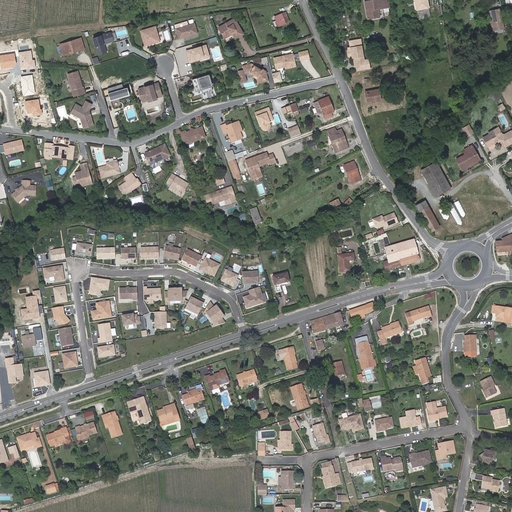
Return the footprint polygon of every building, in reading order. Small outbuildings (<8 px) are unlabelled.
[(411,0),(413,9),(423,8),(425,7),(423,0),(411,0)] [(367,3),(370,20),(379,18),(378,11),(382,10),(381,1),(367,3)] [(488,9),(492,28),(502,26),(498,7),(488,9)] [(282,17),(275,21),(280,31),(287,28),(286,26),(282,17)] [(186,21),(174,25),(180,43),(198,37),(194,23),(193,23),(190,24),(188,25),(186,21)] [(219,32),(224,39),(232,35),(233,37),(235,41),(243,37),(235,23),(219,32)] [(156,31),(141,35),(145,50),(160,45),(156,31)] [(104,39),(93,43),(98,58),(106,56),(103,49),(113,45),(110,37),(104,39)] [(79,39),(62,44),(65,55),(70,53),(69,51),(73,50),(74,52),(82,50),(79,39)] [(188,56),(191,66),(201,63),(201,60),(210,57),(207,48),(193,53),(194,54),(188,56)] [(360,50),(350,51),(352,60),(355,59),(357,64),(358,68),(360,68),(361,72),(369,71),(368,63),(363,64),(360,50)] [(311,54),(301,56),(303,62),(303,64),(313,61),(311,54)] [(279,72),(288,70),(299,68),(298,63),(296,58),(296,57),(277,62),(279,72)] [(269,58),(257,61),(257,63),(259,64),(264,63),(265,66),(271,65),(269,58)] [(355,59),(352,60),(353,68),(355,68),(356,73),(361,72),(360,68),(358,68),(357,64),(355,59)] [(254,70),(244,73),(245,77),(239,78),(242,87),(244,86),(243,84),(246,83),(246,81),(251,80),(255,82),(260,84),(268,82),(267,76),(265,76),(263,75),(254,70)] [(66,78),(69,89),(71,94),(81,91),(77,75),(66,78)] [(211,78),(198,82),(199,85),(195,87),(197,94),(203,92),(204,96),(215,92),(211,78)] [(139,95),(143,108),(162,102),(159,89),(152,91),(146,93),(139,95)] [(368,104),(382,101),(379,90),(366,92),(368,104)] [(109,100),(111,107),(130,101),(128,94),(109,100)] [(329,101),(315,105),(319,116),(323,114),(326,122),(332,120),(331,117),(335,115),(329,101)] [(89,116),(92,109),(86,106),(83,113),(76,109),(71,119),(81,124),(84,133),(94,130),(91,121),(89,120),(89,118),(89,116)] [(266,114),(257,118),(262,132),(263,132),(263,133),(265,135),(266,135),(270,134),(271,133),(271,131),(271,129),(272,129),(271,127),(270,122),(271,118),(270,113),(266,114)] [(227,128),(223,130),(225,134),(227,141),(228,144),(232,143),(234,146),(244,143),(242,136),(239,127),(228,131),(227,128)] [(303,138),(300,129),(290,133),(293,141),(303,138)] [(472,137),(468,129),(462,132),(467,140),(472,137)] [(489,135),(490,137),(491,139),(500,133),(498,130),(489,135)] [(206,144),(203,133),(186,138),(186,137),(182,138),(185,150),(206,144)] [(330,135),(338,156),(348,152),(342,134),(336,136),(335,133),(330,135)] [(502,137),(500,133),(491,139),(490,137),(484,141),(488,149),(495,146),(500,147),(504,148),(506,149),(511,145),(511,134),(511,133),(505,137),(504,137),(502,137)] [(6,152),(8,162),(27,158),(25,147),(6,152)] [(479,163),(470,168),(471,170),(482,163),(481,162),(473,148),(472,149),(465,153),(468,158),(475,154),(479,163)] [(150,159),(149,157),(145,159),(150,171),(154,170),(154,168),(170,162),(165,150),(152,156),(152,158),(150,159)] [(54,157),(46,156),(46,160),(47,164),(53,165),(53,163),(68,165),(70,155),(54,153),(54,157)] [(475,154),(457,164),(463,174),(471,170),(470,168),(479,163),(475,154)] [(226,157),(229,165),(232,164),(236,163),(233,155),(226,157)] [(278,169),(275,162),(270,164),(269,162),(268,158),(248,165),(253,181),(262,177),(260,173),(272,168),(272,170),(278,169)] [(236,163),(229,165),(233,180),(241,177),(236,163)] [(436,164),(421,173),(436,199),(452,190),(436,164)] [(108,173),(100,174),(102,184),(120,179),(116,167),(107,170),(108,173)] [(354,167),(344,170),(350,189),(360,185),(354,167)] [(83,178),(76,180),(77,183),(73,184),(76,193),(80,192),(81,193),(93,190),(90,176),(89,176),(88,170),(82,172),(83,178)] [(138,184),(137,185),(135,186),(133,183),(135,182),(132,177),(124,182),(124,183),(127,187),(120,192),(124,198),(130,198),(142,190),(138,184)] [(189,190),(173,179),(168,186),(172,188),(170,191),(176,195),(177,193),(184,198),(189,190)] [(217,191),(225,188),(223,182),(215,185),(217,191)] [(25,190),(14,200),(21,207),(29,200),(38,200),(39,190),(32,190),(32,186),(25,185),(25,190)] [(216,199),(205,202),(207,207),(212,205),(213,210),(220,208),(221,211),(223,213),(237,208),(233,194),(220,198),(221,200),(217,201),(216,199)] [(338,209),(336,204),(327,208),(330,214),(338,209)] [(422,215),(430,210),(426,204),(418,209),(422,215)] [(437,228),(441,226),(430,210),(422,215),(435,235),(440,232),(437,228)] [(257,212),(251,214),(256,229),(262,227),(257,212)] [(384,219),(374,223),(377,229),(381,231),(388,228),(388,230),(400,225),(396,216),(384,221),(384,219)] [(511,239),(510,240),(510,245),(500,246),(501,256),(511,255),(511,239)] [(388,260),(390,265),(392,272),(420,264),(415,243),(386,252),(388,260)] [(92,246),(76,244),(74,254),(90,256),(92,246)] [(162,257),(177,260),(179,250),(164,247),(162,257)] [(157,248),(139,248),(139,259),(144,259),(144,258),(145,258),(145,259),(157,258),(157,248)] [(51,261),(64,259),(63,249),(49,251),(51,261)] [(96,260),(114,259),(113,249),(95,249),(96,260)] [(120,260),(134,259),(134,249),(120,249),(120,260)] [(181,260),(195,267),(200,257),(186,250),(181,260)] [(337,258),(340,275),(348,273),(346,263),(353,262),(351,255),(337,258)] [(206,274),(213,277),(219,265),(206,260),(200,272),(204,274),(205,273),(205,272),(207,273),(206,274)] [(62,270),(61,266),(43,269),(44,278),(53,277),(54,282),(63,280),(62,273),(61,274),(61,270),(62,270)] [(237,276),(224,270),(219,281),(231,287),(237,276)] [(240,272),(241,284),(257,283),(256,271),(240,272)] [(277,296),(283,294),(281,287),(289,285),(287,276),(273,279),(277,296)] [(108,280),(90,278),(89,287),(90,288),(89,290),(88,291),(91,294),(96,295),(98,293),(99,289),(107,290),(108,280)] [(64,287),(53,289),(55,304),(66,302),(64,287)] [(145,287),(142,288),(142,301),(148,301),(152,301),(160,300),(159,289),(145,290),(145,287)] [(257,287),(249,290),(251,296),(249,297),(249,296),(242,298),(245,308),(262,302),(257,287)] [(136,300),(136,288),(127,289),(125,289),(118,289),(118,300),(131,299),(131,301),(136,300)] [(164,305),(170,305),(170,302),(179,301),(179,304),(181,304),(186,293),(180,294),(180,292),(180,289),(167,290),(167,292),(167,294),(163,294),(164,305)] [(191,296),(183,311),(185,312),(186,309),(195,314),(194,316),(196,317),(203,302),(200,300),(198,302),(192,299),(193,297),(191,296)] [(91,312),(92,320),(110,317),(108,302),(95,304),(96,311),(91,312)] [(212,327),(222,324),(219,319),(220,318),(222,317),(215,306),(213,308),(211,309),(208,304),(202,313),(203,315),(205,314),(212,324),(210,325),(212,327)] [(63,315),(62,307),(51,309),(53,319),(58,325),(65,324),(68,321),(64,317),(63,317),(63,315)] [(365,310),(368,318),(374,314),(371,307),(365,310)] [(368,318),(365,310),(348,316),(352,326),(363,322),(362,320),(368,318)] [(426,311),(403,319),(407,330),(412,328),(411,325),(418,323),(427,320),(425,316),(428,315),(426,311)] [(503,323),(511,324),(511,321),(511,314),(493,311),(492,317),(495,318),(495,321),(503,323)] [(164,312),(153,313),(153,329),(165,329),(164,312)] [(210,325),(212,324),(205,314),(203,315),(210,325)] [(131,315),(121,316),(122,326),(139,324),(138,317),(136,318),(136,316),(132,317),(132,316),(131,315)] [(425,316),(427,320),(418,323),(420,328),(424,326),(424,324),(430,322),(428,315),(425,316)] [(339,317),(322,323),(325,335),(343,330),(339,317)] [(325,335),(322,323),(310,327),(313,339),(325,335)] [(97,339),(98,343),(111,341),(108,324),(97,326),(99,339),(97,339)] [(72,345),(69,328),(58,330),(60,347),(72,345)] [(398,329),(386,333),(382,334),(383,337),(378,339),(381,348),(386,347),(385,343),(401,338),(398,329)] [(36,345),(34,335),(22,337),(23,347),(36,345)] [(465,351),(465,358),(475,358),(475,345),(476,345),(475,341),(464,341),(465,351)] [(325,351),(323,344),(315,346),(317,353),(325,351)] [(114,355),(112,345),(96,348),(98,358),(114,355)] [(360,369),(362,374),(376,370),(374,365),(372,365),(368,350),(367,350),(366,346),(358,348),(359,352),(358,352),(361,363),(362,368),(361,369),(360,369)] [(63,369),(77,367),(75,352),(61,354),(63,369)] [(294,359),(291,352),(278,356),(281,364),(284,363),(286,370),(287,370),(288,375),(297,372),(295,367),(296,367),(294,359)] [(10,384),(17,383),(16,380),(24,379),(22,367),(15,369),(13,362),(6,363),(7,371),(9,370),(10,384)] [(417,372),(420,379),(421,384),(434,381),(428,363),(416,367),(417,372)] [(344,378),(340,366),(328,369),(331,382),(344,378)] [(48,370),(34,373),(36,388),(51,385),(48,370)] [(240,391),(256,386),(253,376),(236,381),(240,391)] [(208,393),(217,390),(227,387),(224,377),(220,378),(209,382),(208,380),(205,382),(208,393)] [(482,395),(486,404),(495,399),(491,392),(493,391),(489,383),(480,388),(483,395),(482,395)] [(196,395),(188,398),(181,401),(184,411),(203,404),(200,395),(201,393),(199,389),(194,390),(195,393),(196,395)] [(296,411),(306,408),(303,401),(302,397),(300,391),(290,394),(296,411)] [(132,405),(126,407),(132,425),(138,423),(140,428),(149,425),(142,402),(135,404),(135,406),(133,407),(132,405)] [(198,408),(202,422),(209,420),(206,406),(198,408)] [(434,407),(426,409),(427,415),(427,416),(429,426),(438,425),(438,423),(446,421),(444,412),(436,414),(434,407)] [(173,408),(169,410),(169,411),(162,414),(156,416),(159,425),(173,421),(175,426),(178,425),(173,408)] [(93,410),(83,413),(86,420),(95,417),(93,410)] [(493,417),(495,428),(505,425),(502,410),(490,412),(491,416),(493,417)] [(257,418),(258,422),(261,421),(260,418),(264,417),(266,423),(269,422),(266,415),(257,418)] [(400,423),(402,432),(421,429),(420,421),(415,422),(414,415),(405,417),(406,422),(400,423)] [(101,420),(104,428),(107,427),(108,431),(111,441),(120,438),(116,425),(115,420),(114,418),(107,421),(106,419),(101,420)] [(353,431),(354,434),(363,431),(359,418),(339,423),(342,433),(353,431)] [(162,431),(175,426),(173,421),(159,425),(162,431)] [(375,425),(377,435),(383,434),(383,433),(393,431),(391,422),(375,425)] [(74,432),(76,438),(78,438),(79,442),(88,439),(87,438),(95,435),(92,425),(85,428),(83,428),(79,430),(74,432)] [(316,437),(318,446),(324,445),(325,446),(329,445),(326,438),(325,439),(321,426),(312,429),(315,437),(316,437)] [(54,450),(56,449),(56,448),(63,445),(62,441),(66,439),(64,433),(63,431),(59,433),(59,434),(53,437),(44,440),(48,450),(53,448),(54,450)] [(287,448),(289,448),(289,435),(280,436),(279,442),(280,445),(280,453),(287,453),(287,448)] [(33,436),(29,438),(17,442),(20,452),(31,448),(36,447),(34,442),(33,436)] [(69,447),(66,439),(62,441),(63,445),(56,448),(56,449),(63,447),(64,448),(69,447)] [(37,441),(34,442),(36,447),(31,448),(32,452),(40,449),(37,441)] [(441,455),(445,454),(455,452),(452,441),(444,442),(444,443),(439,444),(440,449),(436,450),(437,458),(441,458),(441,455)] [(190,455),(194,453),(191,442),(186,444),(190,455)] [(415,462),(416,466),(430,463),(427,451),(420,453),(420,454),(413,455),(413,453),(408,454),(411,463),(415,462)] [(484,457),(482,468),(482,470),(490,471),(491,464),(493,465),(494,459),(484,457)] [(359,461),(351,463),(353,473),(357,472),(357,475),(358,476),(365,475),(366,473),(365,471),(373,469),(371,459),(362,461),(359,461)] [(383,472),(402,469),(399,459),(396,460),(394,462),(390,463),(389,460),(385,461),(384,459),(380,459),(383,472)] [(332,470),(322,472),(326,488),(336,485),(336,487),(339,486),(337,478),(334,479),(332,470)] [(295,492),(295,474),(282,474),(282,488),(285,491),(285,492),(295,492)] [(482,485),(483,483),(475,482),(474,488),(482,489),(481,498),(490,499),(490,498),(498,499),(499,489),(491,488),(492,486),(482,485)] [(47,497),(54,495),(52,489),(45,491),(47,497)] [(432,495),(434,511),(445,511),(446,511),(444,511),(443,503),(446,502),(445,493),(432,495)] [(284,503),(284,511),(295,511),(295,503),(284,503)]
